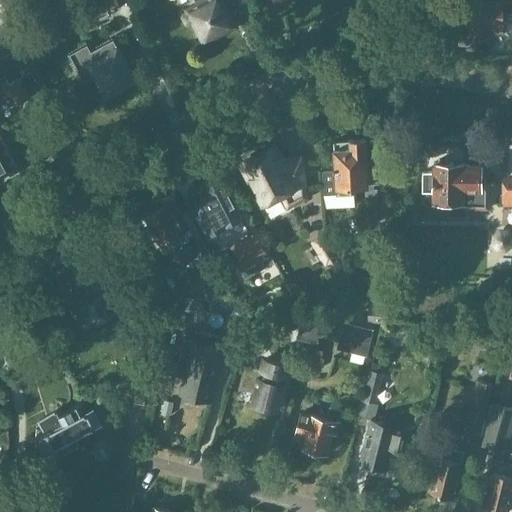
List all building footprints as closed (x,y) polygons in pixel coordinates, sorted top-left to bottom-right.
[(0,0),(0,4),(2,8),(0,8),(0,29),(2,33),(13,27),(3,9),(14,3),(11,0),(0,0)] [(81,0),(86,9),(87,10),(87,11),(107,0),(109,0),(114,7),(126,0),(81,0)] [(220,0),(195,0),(196,2),(184,8),(185,11),(181,13),(180,17),(185,25),(189,28),(196,24),(205,41),(234,26),(220,0)] [(511,0),(496,0),(496,1),(467,1),(467,25),(470,25),(470,39),(490,39),(490,35),(503,35),(503,13),(511,13),(511,0)] [(68,4),(59,9),(63,16),(72,11),(68,4)] [(120,45),(118,47),(114,40),(92,52),(88,45),(70,55),(85,82),(95,76),(106,96),(134,80),(125,63),(129,61),(120,45)] [(0,108),(2,112),(41,91),(19,50),(0,60),(0,108)] [(0,180),(19,170),(0,136),(0,180)] [(376,197),(374,183),(380,183),(379,169),(373,170),(372,156),(367,156),(366,139),(334,142),(336,171),(322,172),(324,196),(326,196),(326,208),(355,206),(354,194),(366,193),(367,198),(376,197)] [(267,151),(263,151),(240,164),(263,206),(282,196),(288,207),(306,197),(302,158),(283,159),(278,150),(270,154),(269,153),(267,151)] [(422,192),(433,192),(433,208),(449,208),(449,217),(469,217),(469,208),(491,208),(490,169),(482,169),(482,166),(465,165),(465,164),(434,163),(434,172),(421,172),(422,192)] [(190,198),(200,218),(191,222),(204,245),(213,239),(206,226),(222,218),(226,226),(242,219),(219,175),(198,186),(202,192),(190,198)] [(511,180),(503,181),(503,205),(511,205),(511,180)] [(170,204),(146,217),(153,230),(149,233),(158,249),(162,247),(169,259),(174,268),(197,256),(188,239),(189,238),(187,234),(189,233),(182,221),(179,222),(170,204)] [(382,230),(368,230),(368,259),(382,259),(382,230)] [(226,251),(230,248),(242,270),(247,278),(275,263),(270,255),(258,233),(238,244),(234,237),(222,243),(226,251)] [(507,234),(500,233),(496,237),(495,244),(499,248),(506,249),(510,245),(511,238),(507,234)] [(313,243),(326,264),(338,257),(324,235),(313,243)] [(99,299),(108,317),(122,310),(89,248),(85,247),(75,252),(74,256),(67,260),(63,259),(52,264),(51,268),(58,281),(51,285),(58,297),(65,293),(75,311),(99,299)] [(218,266),(189,282),(196,293),(204,289),(210,301),(230,290),(226,282),(218,266)] [(151,286),(155,301),(166,299),(162,281),(151,283),(151,286)] [(370,304),(368,322),(389,324),(390,286),(376,286),(375,304),(370,304)] [(411,293),(411,301),(416,308),(425,308),(432,302),(432,294),(426,287),(418,287),(411,293)] [(200,298),(178,297),(177,310),(206,312),(200,298)] [(11,311),(13,303),(0,299),(0,313),(2,317),(9,313),(11,311)] [(272,302),(271,315),(286,317),(287,303),(272,302)] [(173,311),(170,323),(181,326),(185,314),(173,311)] [(224,340),(235,343),(241,317),(230,315),(224,340)] [(302,315),(298,332),(309,334),(313,317),(302,315)] [(313,317),(309,334),(319,337),(323,320),(313,317)] [(349,317),(347,323),(372,329),(373,323),(349,317)] [(337,350),(367,358),(374,330),(372,329),(347,323),(344,322),(337,350)] [(175,376),(185,378),(181,395),(211,403),(224,347),(221,347),(224,337),(197,331),(194,341),(184,338),(178,364),(177,369),(175,376)] [(304,365),(319,369),(319,368),(321,368),(324,359),(321,358),(323,351),(309,347),(304,365)] [(264,369),(245,365),(239,388),(254,392),(252,404),(279,411),(285,384),(281,383),(282,376),(287,377),(290,364),(267,358),(264,369)] [(164,373),(175,376),(177,369),(178,364),(167,361),(164,373)] [(370,371),(358,416),(370,419),(374,404),(381,374),(379,374),(370,371)] [(134,376),(116,385),(124,401),(145,405),(149,379),(134,376)] [(464,443),(476,447),(483,425),(487,411),(488,408),(493,385),(477,381),(469,407),(473,408),(464,443)] [(162,416),(169,417),(172,404),(165,402),(162,416)] [(77,436),(98,425),(103,423),(95,407),(87,412),(83,403),(60,415),(58,410),(40,420),(42,423),(37,426),(35,449),(53,459),(73,449),(79,445),(77,436)] [(330,408),(327,420),(309,414),(309,415),(302,413),(297,433),(306,435),(303,447),(304,447),(307,452),(314,454),(319,451),(328,453),(333,433),(338,434),(341,423),(339,423),(342,411),(330,408)] [(487,426),(482,446),(505,453),(511,432),(508,432),(511,419),(511,415),(488,408),(487,411),(483,425),(487,426)] [(371,427),(361,463),(372,466),(372,467),(378,469),(379,468),(386,470),(389,457),(404,460),(412,428),(398,425),(398,426),(375,420),(373,419),(371,427)] [(426,471),(433,473),(428,492),(454,499),(463,463),(458,462),(461,451),(433,443),(426,471)] [(508,511),(511,498),(511,466),(495,461),(483,507),(494,510),(495,511),(508,511)] [(58,472),(41,481),(47,492),(62,485),(58,472)]
